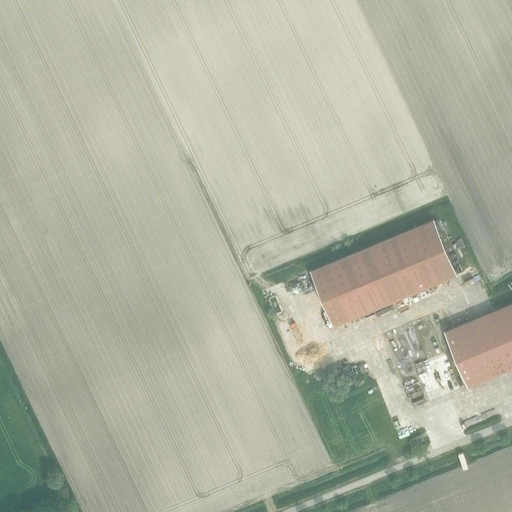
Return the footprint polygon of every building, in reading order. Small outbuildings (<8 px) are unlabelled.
[(456,274),(433,217),(312,268),(335,324),(456,274)] [(286,295),(276,300),(278,305),(288,300),(286,295)] [(511,367),(511,301),(445,329),(468,385),(511,367)] [(438,307),(432,310),(437,322),(442,319),(438,307)] [(366,338),(372,334),(363,317),(357,320),(366,338)] [(436,341),(434,330),(428,330),(426,320),(420,321),(424,343),(436,341)] [(315,352),(330,348),(328,342),(313,346),(315,352)] [(406,350),(409,359),(416,357),(413,348),(406,350)] [(406,369),(399,371),(403,386),(411,384),(406,369)] [(418,381),(423,396),(435,393),(430,378),(418,381)] [(497,397),(482,404),(485,410),(500,403),(497,397)]
